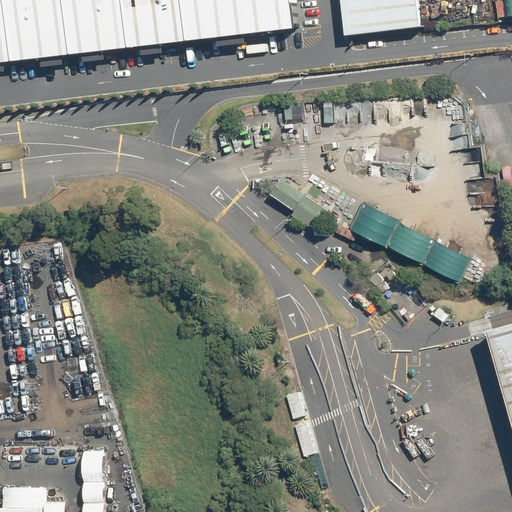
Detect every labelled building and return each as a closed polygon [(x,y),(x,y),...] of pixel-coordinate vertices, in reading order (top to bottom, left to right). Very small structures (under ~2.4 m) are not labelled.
[(13,0),(0,0),(0,62),(20,61),(13,0)] [(72,0),(13,0),(20,61),(54,57),(79,54),(72,0)] [(130,0),(72,0),(79,54),(98,51),(137,47),(130,0)] [(130,0),(137,47),(157,44),(196,40),(191,0),(130,0)] [(302,27),(299,0),(191,0),(196,40),(235,35),(302,27)] [(344,0),(349,39),(423,30),(419,0),(344,0)] [(499,0),(484,0),(485,21),(500,21),(499,0)] [(305,103),(285,103),(285,121),(305,121),(305,103)] [(335,123),(336,103),(325,103),(325,123),(335,123)] [(328,210),(283,179),(271,196),(295,212),(293,216),(314,230),(328,210)] [(363,203),(350,228),(461,283),(473,258),(363,203)] [(380,299),(386,307),(397,299),(392,291),(380,299)] [(441,307),(435,316),(445,324),(451,315),(441,307)] [(511,323),(487,331),(511,417),(511,323)] [(300,392),(287,396),(294,420),(307,416),(300,392)] [(309,423),(296,426),(304,456),(317,452),(309,423)] [(85,483),(107,483),(107,453),(85,452),(85,483)] [(107,483),(85,483),(85,503),(106,504),(107,483)] [(45,511),(68,511),(68,503),(46,503),(45,511)] [(106,511),(106,504),(85,503),(84,511),(106,511)]
